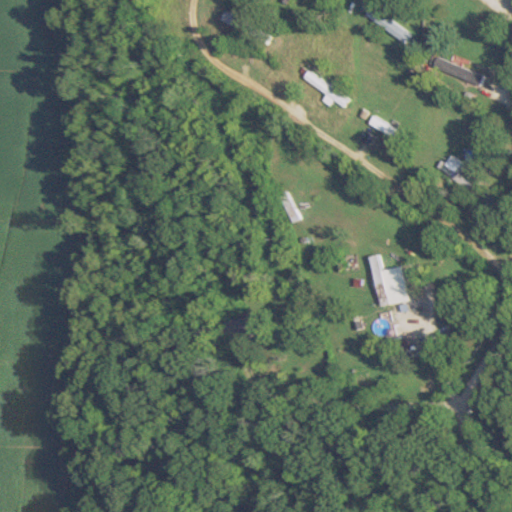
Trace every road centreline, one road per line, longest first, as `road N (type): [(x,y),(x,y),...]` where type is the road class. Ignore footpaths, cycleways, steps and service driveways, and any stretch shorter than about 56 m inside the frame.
road 1 (residential): [(511,292),(482,247),(208,55),(190,22),(191,0)]
road 2 (residential): [(511,307),(501,344),(461,408),(471,487),(492,511)]
